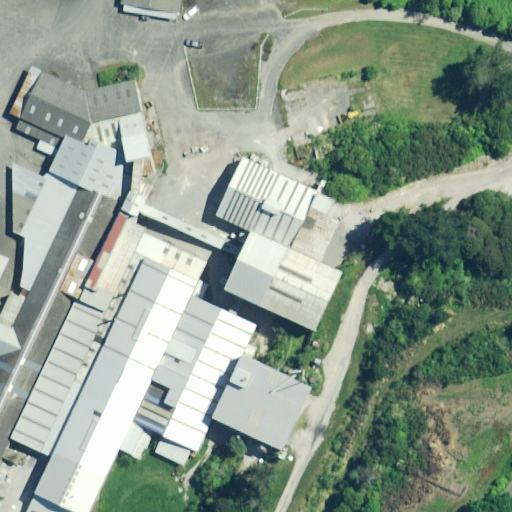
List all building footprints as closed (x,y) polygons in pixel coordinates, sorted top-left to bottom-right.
[(176,0),(114,0),(113,9),(175,16),(176,0)] [(161,165),(137,77),(88,90),(34,65),(12,113),(20,117),(16,126),(44,140),(41,148),(59,156),(49,177),(14,161),(14,232),(25,236),(23,288),(20,295),(13,292),(0,320),(0,285),(13,259),(0,252),(0,458),(11,436),(57,457),(31,511),(93,511),(122,450),(141,459),(154,432),(160,435),(151,453),(188,470),(212,419),(284,453),(315,388),(243,354),(258,323),(204,298),(211,283),(202,279),(211,259),(134,222),(140,208),(143,203),(145,198),(161,165)] [(373,68),(285,86),(300,161),(389,143),(373,68)] [(244,260),(230,290),(320,331),(348,270),(327,261),(345,222),(333,216),(342,198),(245,154),(217,214),(257,232),(248,250),(246,255),(244,260)] [(409,290),(390,281),(384,294),(403,303),(409,290)]
